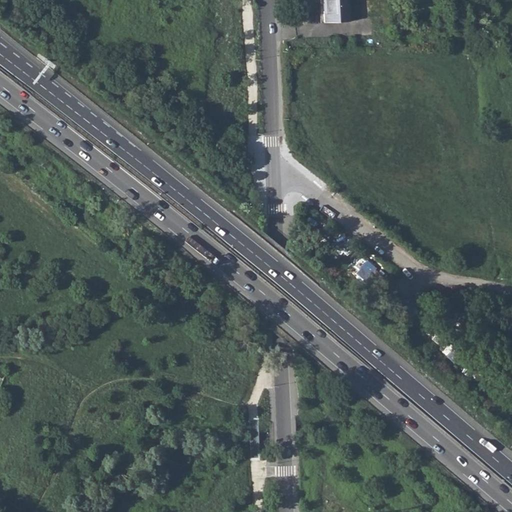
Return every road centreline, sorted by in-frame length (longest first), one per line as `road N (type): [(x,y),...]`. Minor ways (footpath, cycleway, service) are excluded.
road 1 (trunk): [(0,84),(511,504)]
road 2 (trunk): [(511,473),(249,250),(0,54)]
road 3 (tertiary): [(275,233),(286,511)]
road 4 (unclassified): [(272,169),(291,172),(407,268),(511,292)]
road 5 (tertiary): [(272,169),(266,0)]
